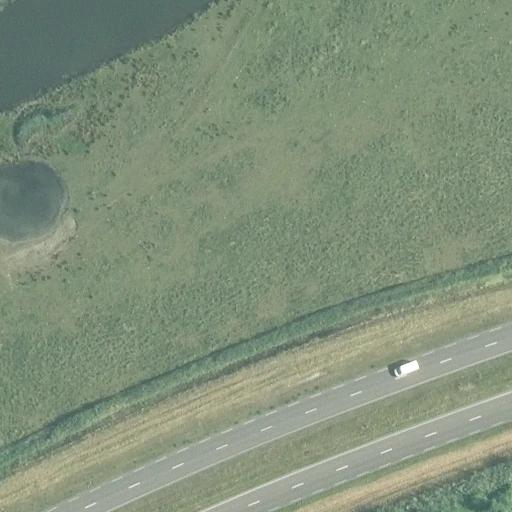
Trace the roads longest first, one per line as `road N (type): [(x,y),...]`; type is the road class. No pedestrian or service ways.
road 1 (trunk): [(511,341),(347,398),(79,511)]
road 2 (trunk): [(245,511),(511,410)]
